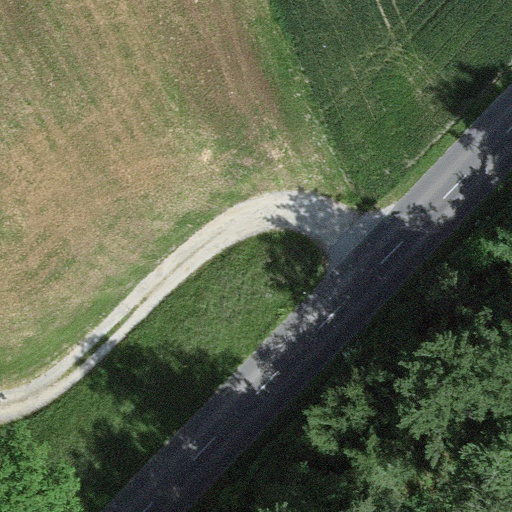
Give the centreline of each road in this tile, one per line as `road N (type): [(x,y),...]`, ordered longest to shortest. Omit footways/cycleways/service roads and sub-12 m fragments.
road 1 (residential): [(382,262),(335,223),(263,215),(186,257),(52,384),(0,403)]
road 2 (tertiary): [(143,511),(382,262)]
road 3 (tertiary): [(382,262),(511,127)]
